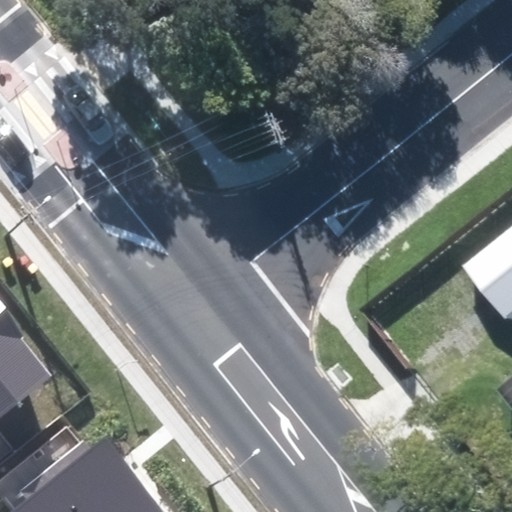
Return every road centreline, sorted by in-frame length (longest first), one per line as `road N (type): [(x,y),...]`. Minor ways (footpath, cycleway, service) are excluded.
road 1 (residential): [(511,56),(204,301)]
road 2 (secondary): [(0,49),(204,301)]
road 3 (secondary): [(204,301),(367,511)]
